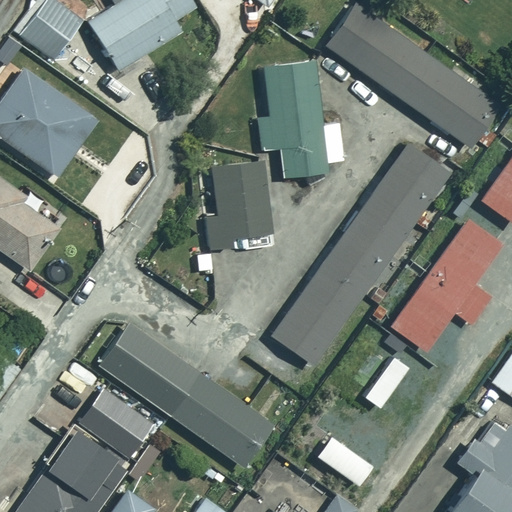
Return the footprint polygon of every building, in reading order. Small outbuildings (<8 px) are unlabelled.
[(91,9),(79,0),(34,0),(13,28),(52,59),(91,9)] [(120,0),(88,22),(119,67),(169,33),(179,47),(199,33),(186,15),(196,8),(191,0),(120,0)] [(500,101),(356,0),(355,0),(325,44),(469,145),(500,101)] [(318,59),(264,63),(268,115),(257,116),(259,148),(281,146),(283,175),(325,172),(324,160),(342,159),(340,121),(322,122),(318,59)] [(89,126),(18,75),(0,100),(0,134),(55,174),(89,126)] [(314,365),(364,296),(376,305),(386,291),(373,282),(392,256),(400,262),(419,235),(409,227),(415,219),(425,226),(438,208),(428,201),(449,171),(407,141),(270,334),(314,365)] [(110,172),(82,152),(58,186),(85,206),(110,172)] [(511,153),(480,198),(511,221),(511,153)] [(264,157),(212,162),(216,212),(205,213),(208,247),(230,246),(229,236),(270,232),(264,157)] [(0,177),(0,248),(28,267),(57,225),(37,212),(44,201),(29,190),(26,195),(0,177)] [(502,243),(467,217),(389,324),(425,349),(453,310),(469,322),(491,290),(476,279),(502,243)] [(275,420),(130,317),(98,363),(242,466),(275,420)] [(511,349),(491,380),(511,395),(511,349)] [(0,392),(19,367),(0,353),(0,392)] [(76,422),(47,402),(34,421),(58,438),(42,460),(47,463),(12,511),(92,511),(156,423),(102,385),(76,422)] [(511,511),(511,424),(498,414),(478,440),(473,436),(455,460),(473,474),(444,511),(511,511)] [(148,511),(154,504),(124,483),(103,511),(148,511)] [(348,511),(354,505),(336,492),(321,511),(348,511)] [(225,511),(228,509),(207,493),(193,511),(225,511)]
